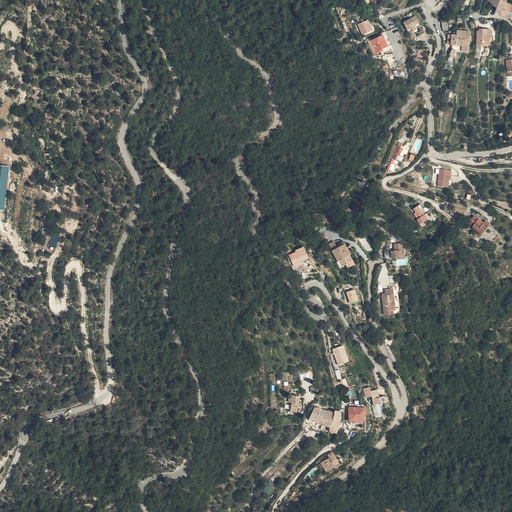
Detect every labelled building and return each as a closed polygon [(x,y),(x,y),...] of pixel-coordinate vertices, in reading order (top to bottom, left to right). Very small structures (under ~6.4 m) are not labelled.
[(499,12),(504,14),(508,4),(503,2),(501,7),(499,11),(499,12)] [(362,35),(373,30),(368,19),(357,24),(362,35)] [(418,41),(415,34),(413,31),(416,29),(420,27),(416,20),(404,27),(414,43),(418,41)] [(478,47),(478,48),(490,49),(490,43),(492,43),(493,34),(485,32),(485,34),(486,35),(484,45),(478,44),(478,47)] [(457,49),(457,53),(469,55),(473,35),(459,33),(459,34),(455,35),(455,37),(450,37),(449,47),(454,48),(457,49)] [(324,40),(326,39),(325,36),(323,37),(322,37),(320,36),(318,36),(317,37),(316,38),(315,40),(316,41),(317,43),(317,44),(319,44),(320,44),(322,43),(323,42),(324,40)] [(384,45),(381,38),(371,42),(372,46),(371,46),(373,49),(374,49),(377,55),(381,53),(380,51),(382,51),(388,48),(386,44),(384,45)] [(389,173),(394,171),(397,165),(394,164),(395,160),(401,162),(403,157),(403,156),(404,153),(406,154),(409,146),(399,142),(397,146),(395,145),(390,159),(391,159),(390,164),(387,163),(386,166),(389,167),(387,172),(389,173)] [(0,209),(4,210),(9,166),(0,164),(0,209)] [(449,174),(453,174),(453,170),(440,168),(438,185),(448,186),(449,178),(449,174)] [(170,197),(164,196),(163,204),(169,204),(169,208),(176,208),(176,203),(176,197),(179,197),(176,187),(170,187),(170,197)] [(422,224),(429,219),(426,214),(423,211),(424,210),(423,208),(424,207),(422,203),(415,208),(417,211),(416,212),(419,218),(419,219),(422,224)] [(484,225),(486,223),(479,216),(471,225),(485,237),(494,226),(489,222),(487,224),(485,226),(484,225)] [(52,233),(49,246),(56,247),(59,235),(52,233)] [(335,243),(330,246),(338,259),(339,258),(343,263),(347,261),(349,264),(354,260),(349,252),(350,251),(342,239),(335,243)] [(405,257),(403,243),(393,244),(394,250),(390,250),(391,258),(405,257)] [(304,247),(288,254),(294,266),(309,259),(304,247)] [(392,285),(383,288),(385,294),(382,295),(378,294),(377,296),(380,305),(384,304),(384,302),(396,298),(392,285)] [(355,290),(346,291),(348,303),(358,301),(355,290)] [(338,365),(349,360),(343,345),(332,349),(338,365)] [(372,390),(371,386),(365,388),(368,397),(374,395),(376,404),(388,400),(386,394),(381,396),(379,388),(372,390)] [(291,410),(300,413),(300,410),(304,410),(304,407),(300,406),(302,396),(295,395),(292,404),(291,404),(290,406),(292,407),(291,410)] [(326,405),(321,404),(320,408),(318,407),(311,424),(324,431),(331,434),(332,434),(335,431),(334,422),(331,421),(331,410),(327,409),(325,408),(326,405)] [(328,407),(327,409),(331,410),(331,421),(334,422),(344,423),(344,412),(338,410),(338,411),(335,411),(335,409),(328,407)] [(367,407),(364,407),(361,407),(358,407),(356,407),(353,407),(352,420),(368,420),(367,407)] [(345,429),(349,431),(347,423),(344,423),(334,422),(335,431),(341,434),(343,433),(345,429)] [(333,458),(325,464),(330,472),(338,468),(338,469),(344,465),(341,460),(340,460),(335,453),(331,455),(333,458)]
